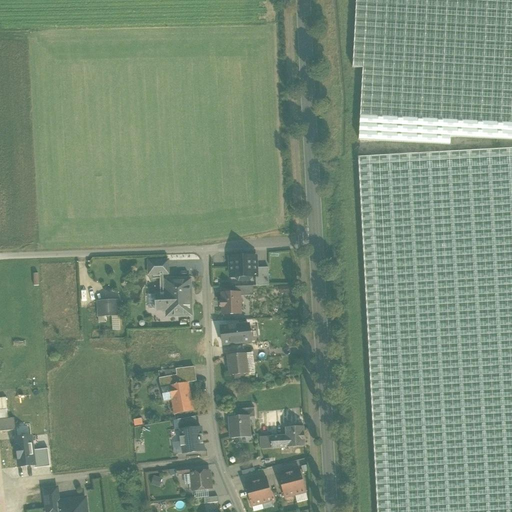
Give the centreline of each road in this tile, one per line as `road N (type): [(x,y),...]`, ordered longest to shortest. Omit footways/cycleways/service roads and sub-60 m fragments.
road 1 (primary): [(331,511),(315,241)]
road 2 (primary): [(315,241),(303,0)]
road 3 (residential): [(0,484),(219,460)]
road 4 (residential): [(205,249),(219,460)]
road 5 (unclassified): [(205,249),(0,256)]
